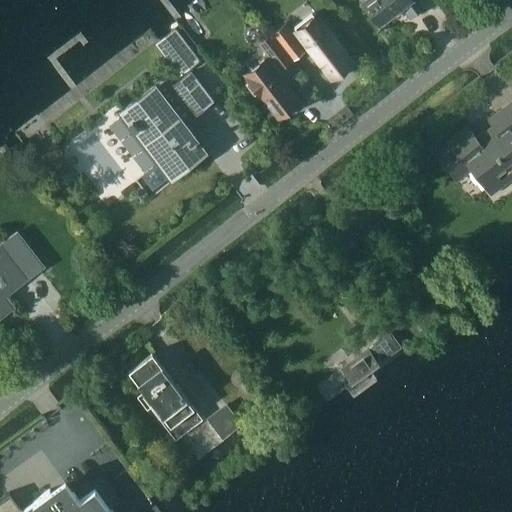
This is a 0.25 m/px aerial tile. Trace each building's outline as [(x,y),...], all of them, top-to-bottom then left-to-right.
[(424,8),(418,0),(360,0),(379,24),(402,7),(410,18),(424,8)] [(297,34),(330,76),(351,60),(335,39),(339,35),(326,18),(321,21),(318,18),(297,34)] [(273,33),(292,58),(304,49),(285,24),(273,33)] [(198,60),(175,29),(156,43),(180,74),(198,60)] [(292,58),(273,33),(261,42),(267,50),(280,67),(292,58)] [(265,59),(246,73),(279,116),(300,101),(289,87),(292,84),(280,67),(267,50),(264,53),(263,57),(265,59)] [(234,88),(241,82),(231,69),(224,75),(234,88)] [(168,78),(122,111),(129,119),(128,121),(134,129),(136,128),(161,161),(143,175),(153,188),(171,174),(171,175),(204,150),(192,136),(193,135),(186,125),(185,126),(181,121),(192,113),(194,114),(212,100),(190,72),(173,85),(168,78)] [(511,101),(489,119),(494,125),(477,138),(467,126),(435,150),(451,171),(466,159),(487,186),(510,168),(511,171),(511,101)] [(46,151),(37,157),(61,189),(67,184),(68,184),(60,173),(70,165),(61,153),(54,145),(46,151)] [(14,286),(42,264),(17,232),(0,245),(0,314),(13,305),(0,288),(0,273),(3,271),(14,286)] [(391,333),(373,345),(380,356),(383,359),(400,346),(391,333)] [(373,345),(342,367),(352,381),(378,362),(375,359),(380,356),(373,345)] [(152,353),(129,371),(178,434),(201,416),(152,353)] [(205,416),(223,438),(242,423),(224,401),(205,416)] [(104,473),(61,504),(50,488),(22,508),(10,491),(0,497),(0,511),(113,511),(110,506),(121,498),(104,473)]
